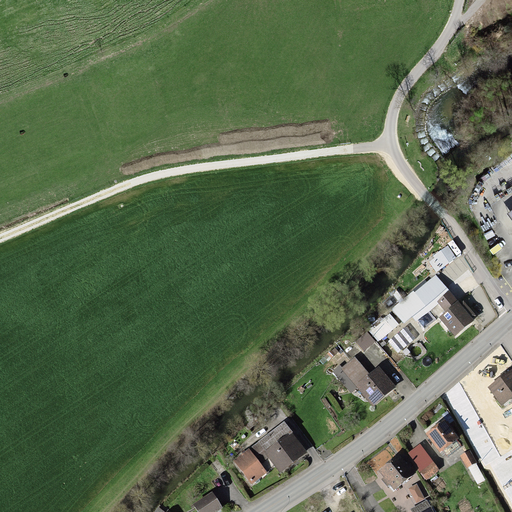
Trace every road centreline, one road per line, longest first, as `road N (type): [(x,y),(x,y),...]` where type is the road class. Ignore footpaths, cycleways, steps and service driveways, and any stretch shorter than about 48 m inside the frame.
road 1 (track): [(0,238),(162,173),(390,143)]
road 2 (unclassified): [(511,318),(390,143),(395,103),(445,36),(459,0)]
road 3 (primary): [(262,511),(368,441),(511,318)]
